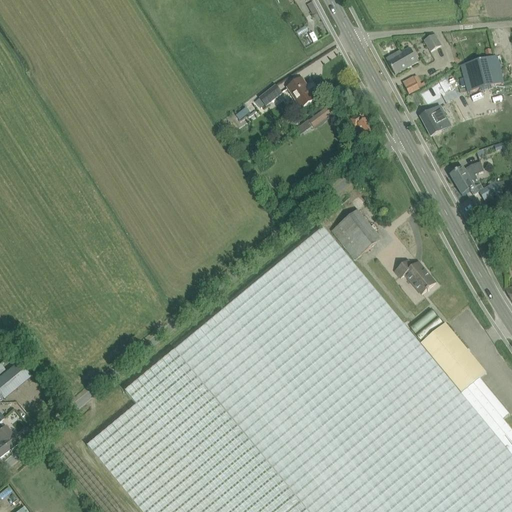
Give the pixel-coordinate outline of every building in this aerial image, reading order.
[(435,35),(424,41),(431,53),(441,47),(435,35)] [(452,44),(448,45),(451,60),(480,53),(478,47),(454,54),(452,44)] [(418,63),(410,48),(401,53),(400,52),(386,60),(395,76),(418,63)] [(454,68),(461,95),(504,83),(497,57),(454,68)] [(449,78),(428,86),(438,112),(459,103),(449,78)] [(320,95),(314,86),(309,89),(302,79),(287,89),(301,109),(316,100),(315,98),(320,95)] [(419,89),(416,82),(405,88),(409,95),(419,89)] [(255,103),(260,109),(265,106),(266,107),(282,94),(275,87),(260,99),(255,103)] [(313,127),(331,113),(327,108),(309,121),(313,127)] [(470,128),(468,122),(473,119),(470,112),(455,118),(461,132),(470,128)] [(364,113),(351,121),(355,127),(358,126),(365,138),(375,132),(364,113)] [(431,137),(441,132),(442,132),(447,129),(443,122),(442,122),(439,115),(434,118),(424,123),(431,137)] [(473,148),(474,153),(496,149),(492,130),(459,137),(462,150),(473,148)] [(468,183),(476,178),(478,177),(477,175),(484,173),(481,164),(470,167),(465,171),(464,169),(458,173),(457,172),(456,173),(456,174),(450,177),(456,186),(466,180),(468,183)] [(484,190),(476,178),(468,183),(466,180),(456,186),(462,197),(470,192),(470,193),(471,193),(474,197),(479,193),(485,203),(502,193),(496,183),(484,190)] [(358,212),(332,232),(355,261),(381,241),(358,212)] [(126,393),(137,407),(88,448),(140,511),(511,511),(511,431),(503,421),(510,415),(481,380),(487,374),(446,325),(421,346),(324,229),(126,393)] [(424,273),(426,272),(419,263),(413,268),(408,262),(396,272),(401,279),(406,276),(422,296),(427,292),(428,293),(430,291),(429,290),(436,284),(435,283),(434,285),(424,273)] [(30,378),(17,363),(0,376),(0,395),(3,400),(30,378)] [(0,442),(0,443),(1,442),(9,453),(19,445),(6,428),(3,429),(0,425),(0,422),(4,419),(0,414),(0,442)] [(0,459),(9,453),(1,442),(0,443),(0,442),(0,459)]
